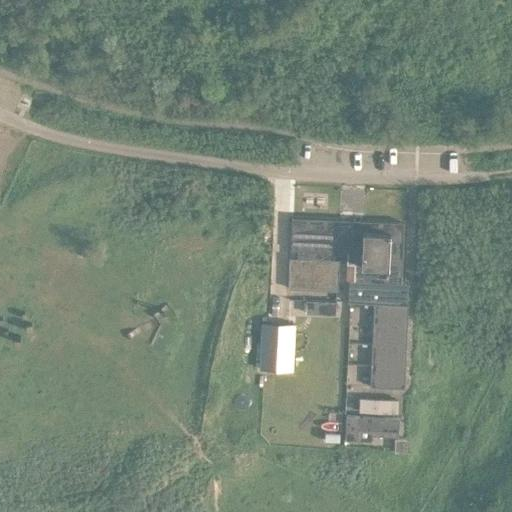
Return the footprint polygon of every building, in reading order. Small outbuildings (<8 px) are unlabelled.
[(288,257),(287,287),(335,289),(336,259),(332,259),(332,251),(346,251),(345,262),(353,263),(352,279),(347,279),(347,300),(346,300),(346,301),(372,302),(368,385),(402,387),(406,304),(406,302),(405,302),(406,291),(397,290),(398,282),(399,282),(401,221),(290,217),(289,249),(296,249),(296,257),(288,257)] [(304,299),(303,312),(333,313),(334,300),(304,299)] [(275,357),(275,348),(283,349),(285,317),(267,316),(260,316),(259,348),(258,357),(275,357)] [(312,395),(338,396),(339,378),(313,377),(312,395)] [(397,413),(397,401),(358,399),(357,411),(375,412),(374,415),(344,414),(344,438),(355,438),(356,428),(399,429),(399,417),(384,416),(384,413),(397,413)] [(265,404),(264,419),(307,422),(308,407),(265,404)] [(301,425),(301,438),(341,439),(341,426),(301,425)] [(404,450),(404,438),(393,438),(393,450),(404,450)]
